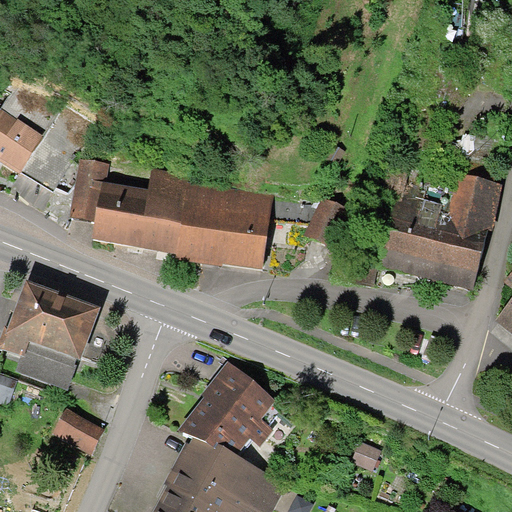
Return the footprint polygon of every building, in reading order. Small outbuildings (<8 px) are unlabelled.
[(1,112),(0,112),(0,164),(20,176),(44,139),(1,112)] [(102,183),(107,184),(110,165),(81,160),(72,220),(95,224),(102,183)] [(176,256),(188,182),(189,176),(152,170),(148,191),(107,184),(102,183),(95,224),(92,242),(138,249),(176,256)] [(503,187),(459,176),(445,233),(413,225),(418,207),(397,202),(380,269),(426,280),(473,292),(489,230),(492,231),(503,187)] [(274,195),(188,182),(176,256),(176,262),(223,269),(223,266),(262,272),(269,229),(274,195)] [(324,199),(305,236),(331,249),(349,212),(324,199)] [(511,273),(504,283),(511,290),(511,302),(496,322),(511,335),(511,273)] [(100,308),(27,281),(9,330),(5,328),(0,343),(0,346),(23,355),(26,356),(31,342),(79,360),(81,361),(100,308)] [(69,389),(79,360),(31,342),(26,356),(23,355),(17,370),(69,389)] [(275,402),(228,364),(202,395),(201,397),(204,400),(179,432),(192,440),(216,452),(219,447),(237,456),(252,440),(261,448),(275,432),(262,421),(275,402)] [(0,404),(9,407),(17,380),(0,374),(0,404)] [(66,409),(53,435),(93,455),(106,429),(66,409)] [(272,511),(286,484),(237,456),(219,447),(216,452),(192,440),(189,446),(186,444),(163,485),(167,487),(166,490),(153,511),(272,511)] [(360,443),(351,463),(373,472),(381,452),(360,443)]
